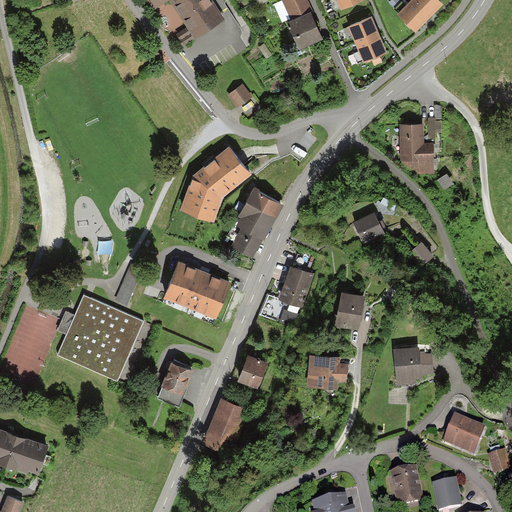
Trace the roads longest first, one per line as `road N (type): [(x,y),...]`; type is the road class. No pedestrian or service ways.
road 1 (tertiary): [(161,511),(281,229),(346,131)]
road 2 (residential): [(346,131),(421,194),(435,216),(511,420)]
road 3 (residential): [(130,0),(243,132),(323,116),(346,131)]
road 4 (track): [(419,69),(475,127),(482,198),(511,263)]
road 5 (tertiary): [(346,131),(446,46),(484,0)]
road 6 (residential): [(500,511),(474,474),(408,437),(353,456)]
road 7 (residential): [(353,456),(253,501),(246,511)]
